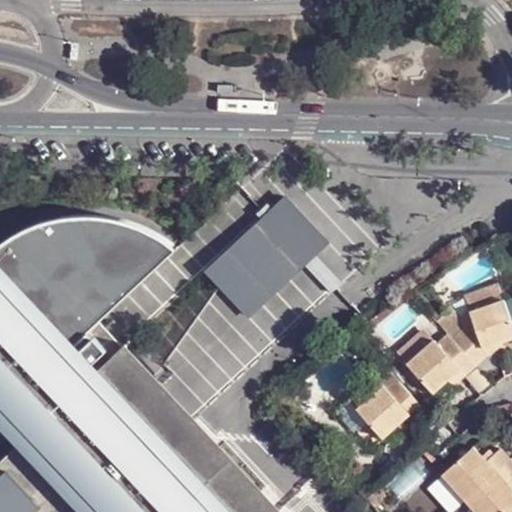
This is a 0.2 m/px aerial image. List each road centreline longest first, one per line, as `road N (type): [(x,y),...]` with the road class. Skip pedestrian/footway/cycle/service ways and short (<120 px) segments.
road 1 (tertiary): [(185,118),(511,125)]
road 2 (residential): [(362,0),(37,3)]
road 3 (tertiary): [(8,115),(185,118)]
road 4 (tertiary): [(185,118),(98,95),(52,72)]
